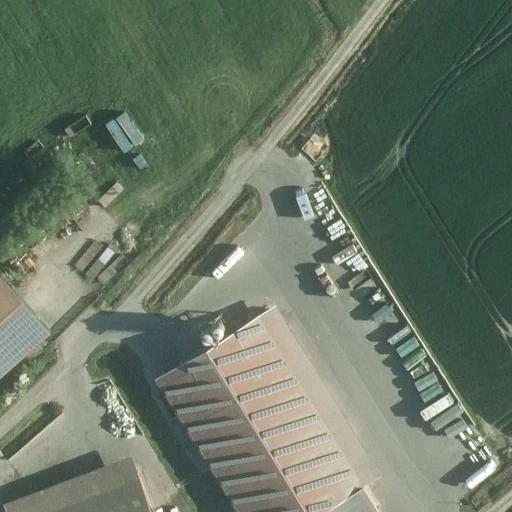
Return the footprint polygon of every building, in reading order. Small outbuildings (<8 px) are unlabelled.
[(0,374),(44,338),(0,286),(0,374)] [(363,475),(267,311),(146,382),(221,511),(361,511),(346,485),(363,475)] [(451,438),(476,420),(468,409),(443,427),(451,438)] [(482,433),(465,447),(472,457),(490,443),(482,433)] [(499,454),(474,476),(482,485),(507,464),(499,454)] [(141,511),(126,465),(0,506),(1,511),(141,511)]
